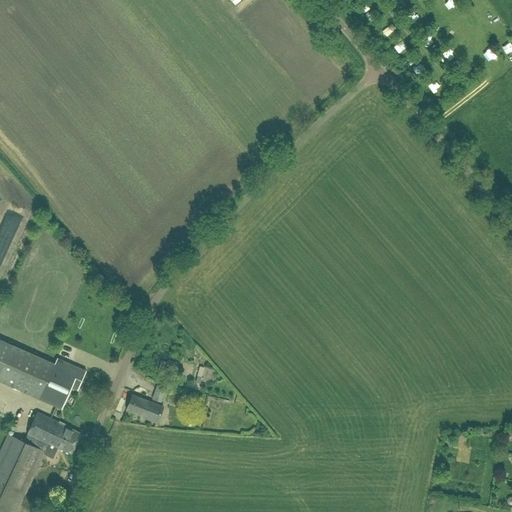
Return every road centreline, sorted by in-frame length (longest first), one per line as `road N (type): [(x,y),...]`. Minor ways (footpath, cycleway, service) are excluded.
road 1 (unclassified): [(60,511),(149,311),(254,187),(378,66)]
road 2 (unclassified): [(511,232),(378,66)]
